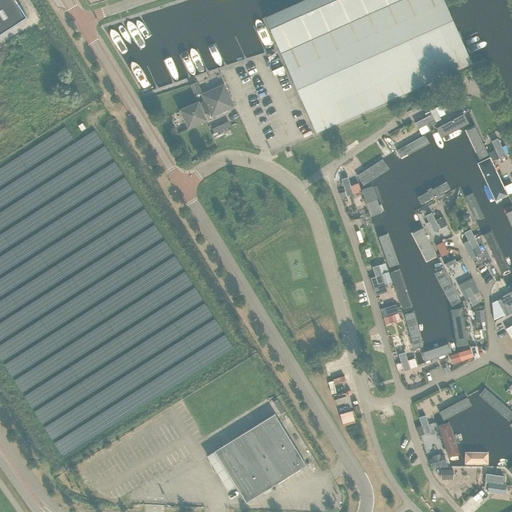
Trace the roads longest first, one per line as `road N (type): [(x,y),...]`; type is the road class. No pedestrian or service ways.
road 1 (unclassified): [(182,186),(363,482),(365,511)]
road 2 (unclassified): [(402,398),(366,400),(318,229),(296,190)]
road 3 (residential): [(511,159),(471,83),(450,88),(327,171)]
road 4 (residential): [(402,398),(327,171)]
road 5 (unclassified): [(182,186),(81,23)]
road 6 (unclassified): [(296,190),(243,159),(213,165),(182,186)]
road 7 (residential): [(458,511),(427,472),(402,398)]
road 8 (residential): [(490,358),(481,288),(454,245)]
